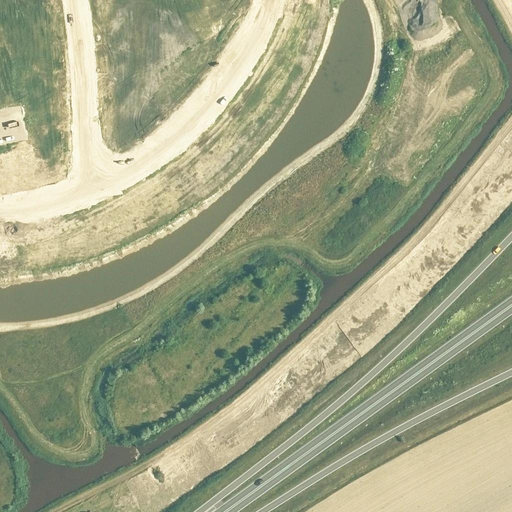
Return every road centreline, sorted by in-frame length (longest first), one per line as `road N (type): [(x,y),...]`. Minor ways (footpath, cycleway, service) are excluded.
road 1 (trunk): [(511,236),(368,378),(200,511)]
road 2 (trunk): [(226,511),(511,305)]
road 3 (trunk): [(263,511),(511,373)]
road 4 (residential): [(82,190),(186,127),(226,83),(270,0)]
road 5 (residential): [(78,36),(82,190)]
